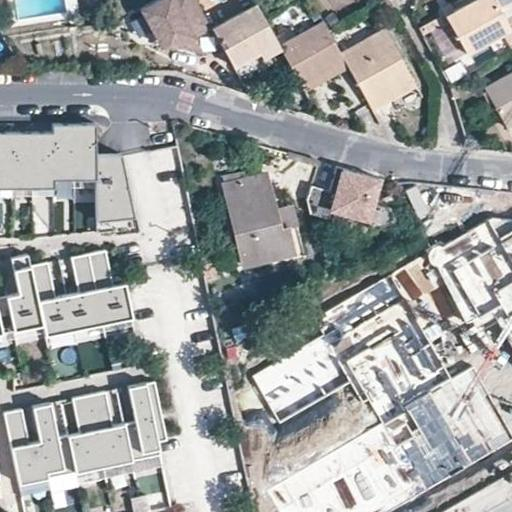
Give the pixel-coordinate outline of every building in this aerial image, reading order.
[(179,44),(194,35),(212,26),(198,0),(154,0),(142,7),(158,37),(175,37),(179,44)] [(511,27),(501,6),(497,0),(463,0),(446,10),(468,50),(511,27)] [(213,27),(233,64),(258,50),(261,57),(281,46),(280,44),(256,3),(213,27)] [(139,14),(123,23),(140,51),(156,41),(139,14)] [(280,44),(281,46),(305,90),(348,65),(341,52),(323,19),(280,44)] [(341,52),(348,65),(372,108),(416,84),(385,28),(341,52)] [(198,54),(194,35),(179,44),(198,54)] [(445,66),(458,60),(448,40),(436,45),(445,66)] [(495,41),(471,55),(479,69),(503,55),(495,41)] [(445,69),(453,83),(479,69),(471,55),(445,69)] [(511,121),(511,73),(485,88),(507,125),(511,121)] [(458,81),(453,83),(457,96),(462,95),(458,81)] [(0,185),(57,184),(57,174),(99,174),(100,227),(118,226),(118,231),(143,230),(137,198),(134,198),(124,152),(99,152),(99,121),(56,122),(56,130),(0,130),(0,185)] [(330,191),(312,186),(307,198),(312,217),(329,223),(332,211),(368,220),(372,232),(397,220),(392,208),(374,204),(380,179),(337,167),(330,191)] [(247,176),(244,170),(223,174),(243,264),(294,252),(288,226),(297,224),(293,204),(274,207),(266,172),(247,176)] [(511,348),(511,219),(489,218),(431,253),(472,328),(494,318),(511,348)] [(133,317),(126,282),(114,285),(106,250),(72,257),(79,292),(56,297),(49,262),(32,265),(29,255),(12,258),(19,293),(0,297),(0,331),(44,322),(47,335),(133,317)] [(450,381),(389,274),(313,318),(323,334),(250,375),(278,424),(351,383),(363,404),(370,400),(383,423),(266,490),(278,511),(388,511),(511,439),(511,437),(472,368),(450,381)] [(170,440),(158,382),(132,387),(139,422),(116,426),(109,392),(76,399),(83,433),(61,438),(54,403),(36,407),(43,441),(32,443),(25,409),(7,413),(22,484),(164,455),(161,442),(170,440)] [(134,511),(150,511),(148,497),(132,500),(134,511)]
